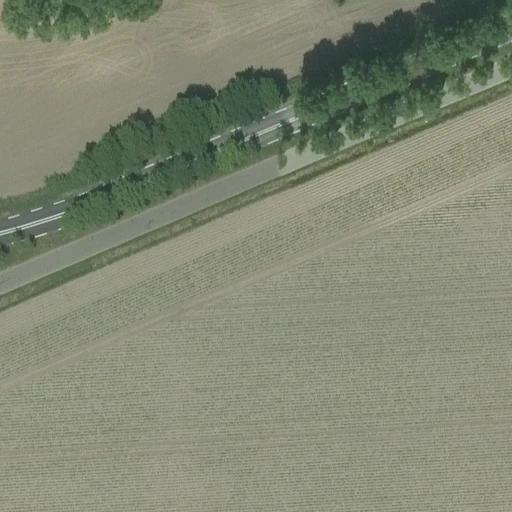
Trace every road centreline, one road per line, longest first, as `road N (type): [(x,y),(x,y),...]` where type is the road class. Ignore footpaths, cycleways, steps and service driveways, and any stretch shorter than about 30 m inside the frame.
road 1 (unclassified): [(0,286),(511,69)]
road 2 (secondary): [(0,237),(511,27)]
